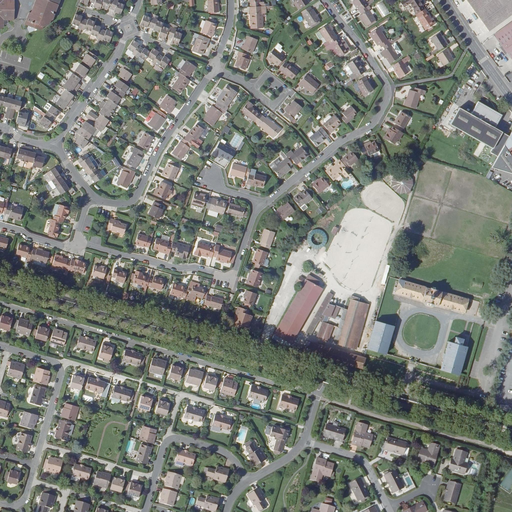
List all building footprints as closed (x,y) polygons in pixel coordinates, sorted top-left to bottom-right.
[(0,0),(0,28),(2,28),(4,26),(4,25),(7,25),(10,22),(10,20),(15,20),(14,0),(0,0)] [(35,0),(30,13),(29,12),(24,24),(28,26),(27,28),(29,33),(34,30),(39,31),(43,30),(44,27),(49,25),(51,21),(53,20),(60,0),(35,0)] [(92,0),(92,2),(95,4),(93,7),(100,10),(101,7),(104,0),(103,0),(92,0)] [(109,8),(112,9),(115,0),(104,0),(101,7),(108,9),(109,8)] [(119,1),(116,0),(115,0),(112,9),(115,10),(114,12),(121,15),(125,5),(118,2),(119,1)] [(209,0),(210,0),(209,1),(210,13),(220,12),(219,0),(209,0)] [(361,10),(368,6),(370,4),(368,1),(367,0),(354,0),(357,4),(356,4),(358,8),(359,7),(361,10)] [(421,12),(427,8),(425,5),(426,4),(423,0),(409,0),(411,2),(412,2),(417,10),(416,10),(418,13),(421,12)] [(511,0),(467,0),(489,30),(511,12),(511,0)] [(252,7),(250,7),(251,29),(263,28),(263,14),(262,7),(262,6),(261,6),(252,7)] [(311,6),(303,11),(312,26),(321,20),(314,8),(313,9),(311,6)] [(361,10),(363,14),(361,15),(368,25),(377,19),(368,6),(361,10)] [(427,8),(421,12),(423,15),(420,17),(428,30),(437,24),(427,8)] [(78,28),(81,29),(85,19),(82,18),(82,17),(76,15),(72,24),(79,27),(78,28)] [(148,26),(151,27),(155,18),(152,17),(151,18),(145,15),(141,25),(147,28),(148,26)] [(153,30),(160,32),(163,26),(164,23),(157,20),(158,19),(155,18),(151,27),(154,28),(153,30)] [(88,21),(85,19),(81,29),(84,30),(85,29),(91,32),(94,25),(95,22),(88,20),(88,21)] [(217,25),(207,21),(203,33),(214,37),(216,31),(215,31),(217,25)] [(511,21),(494,34),(502,46),(500,47),(505,54),(507,53),(511,59),(511,21)] [(334,42),(339,38),(330,24),(321,30),(328,41),(329,40),(331,44),(334,42)] [(97,39),(99,40),(103,30),(100,29),(101,28),(94,25),(90,34),(97,37),(97,39)] [(166,38),(169,39),(173,28),(171,27),(170,29),(163,26),(160,32),(158,37),(165,40),(166,38)] [(385,46),(390,43),(380,27),(371,33),(379,45),(381,44),(383,47),(385,46)] [(177,29),(173,28),(169,39),(172,40),(171,42),(178,45),(182,34),(176,31),(177,29)] [(106,31),(103,30),(99,40),(103,41),(103,40),(110,42),(114,33),(107,30),(106,31)] [(439,47),(441,50),(449,44),(441,32),(433,38),(438,47),(439,47)] [(211,40),(199,35),(193,51),(194,51),(202,55),(203,55),(208,43),(209,43),(211,40)] [(258,40),(248,36),(244,45),(243,45),(242,49),(243,49),(250,52),(253,53),(258,40)] [(339,38),(334,42),(336,45),(334,46),(339,53),(341,56),(350,51),(343,40),(341,37),(339,38)] [(345,39),(343,40),(350,51),(352,50),(345,39)] [(135,56),(141,47),(139,45),(140,44),(134,40),(128,49),(133,53),(133,54),(135,56)] [(334,42),(326,47),(327,50),(330,49),(334,55),(339,53),(334,46),(336,45),(334,42)] [(390,43),(385,46),(387,49),(384,51),(392,63),(401,57),(391,42),(390,43)] [(268,57),(278,66),(279,65),(285,57),(281,53),(283,50),(281,48),(283,47),(279,43),(268,57)] [(141,47),(135,56),(138,58),(139,57),(145,61),(148,56),(151,52),(145,48),(144,49),(141,47)] [(153,62),(155,64),(161,56),(158,54),(160,52),(154,48),(151,52),(148,56),(153,61),(153,62)] [(449,48),(439,54),(446,65),(455,59),(452,54),(453,53),(449,48)] [(248,54),(240,51),(238,55),(240,56),(236,66),(245,70),(250,60),(246,58),(248,54)] [(87,54),(82,61),(91,67),(96,60),(97,61),(99,58),(94,54),(90,52),(88,55),(87,54)] [(164,58),(161,56),(155,64),(158,66),(159,64),(164,69),(168,64),(170,60),(165,56),(164,58)] [(354,80),(359,76),(367,72),(361,62),(362,61),(359,57),(350,63),(356,73),(352,76),(354,80)] [(407,57),(395,64),(398,68),(400,71),(398,72),(401,77),(410,72),(413,70),(410,65),(408,66),(406,62),(409,60),(407,57)] [(180,73),(189,79),(191,76),(190,75),(196,67),(187,61),(181,69),(182,70),(180,73)] [(287,61),(280,69),(283,72),(284,71),(294,79),(300,71),(290,63),(290,64),(287,61)] [(333,61),(325,66),(327,70),(335,66),(333,61)] [(76,72),(74,74),(81,79),(83,80),(85,78),(84,77),(89,70),(80,64),(75,71),(76,72)] [(127,67),(125,65),(123,68),(124,68),(118,76),(127,82),(132,74),(131,74),(133,71),(127,67)] [(73,73),(68,81),(79,88),(81,85),(78,83),(81,79),(74,74),(73,73)] [(180,73),(177,76),(181,78),(174,88),(181,94),(191,81),(189,79),(180,73)] [(308,74),(300,84),(303,86),(304,85),(314,93),(321,85),(308,74)] [(361,86),(367,95),(375,90),(369,80),(370,80),(368,76),(359,82),(362,85),(361,86)] [(115,90),(124,96),(126,94),(125,93),(129,87),(119,80),(115,86),(117,88),(115,90)] [(66,90),(71,93),(74,89),(77,91),(79,88),(68,81),(63,88),(66,90)] [(219,100),(217,104),(226,111),(229,107),(228,106),(238,92),(228,85),(225,90),(227,91),(220,101),(219,100)] [(411,89),(406,104),(417,108),(422,93),(426,94),(427,90),(416,87),(415,91),(411,89)] [(74,95),(71,93),(66,90),(61,97),(72,104),(74,102),(71,99),(74,95)] [(124,96),(115,90),(113,93),(111,91),(107,97),(109,99),(116,104),(121,98),(122,99),(124,96)] [(177,102),(169,96),(160,107),(171,114),(173,111),(171,110),(177,102)] [(5,117),(9,118),(14,100),(6,97),(3,106),(8,107),(5,117)] [(70,108),(72,104),(61,97),(56,104),(64,110),(67,106),(70,108)] [(101,104),(113,112),(115,109),(115,108),(117,105),(116,104),(109,99),(107,103),(103,100),(101,104)] [(14,100),(9,118),(12,119),(15,109),(20,111),(22,102),(14,100)] [(303,108),(295,101),(286,111),(287,112),(285,115),(293,122),(295,119),(294,118),(303,108)] [(217,104),(214,102),(212,105),(223,113),(224,114),(226,111),(217,104)] [(242,111),(257,123),(263,116),(253,107),(254,105),(250,102),(242,111)] [(504,145),(509,137),(496,129),(503,116),(478,102),(471,114),(458,108),(449,125),(492,149),(490,153),(497,157),(504,145)] [(113,112),(101,104),(99,106),(102,109),(99,113),(101,114),(107,119),(110,115),(111,115),(113,112)] [(207,116),(204,119),(213,126),(223,113),(212,105),(210,108),(211,109),(207,116)] [(42,115),(44,112),(35,106),(33,109),(42,115)] [(52,106),(46,114),(54,119),(55,117),(57,117),(61,111),(52,106)] [(347,116),(344,118),(348,124),(351,121),(350,120),(359,113),(353,106),(345,113),(347,116)] [(107,119),(101,114),(99,117),(90,111),(88,114),(105,126),(109,120),(107,119)] [(411,116),(402,111),(398,118),(397,118),(395,122),(405,127),(411,116)] [(25,114),(19,112),(16,122),(21,124),(20,126),(25,127),(26,125),(29,113),(25,112),(25,114)] [(47,129),(54,119),(46,114),(39,124),(47,129)] [(101,132),(105,126),(88,114),(86,117),(95,123),(93,126),(96,128),(101,132)] [(166,120),(158,114),(149,125),(158,132),(166,120)] [(328,123),(326,125),(333,133),(336,131),(335,130),(344,122),(338,114),(335,117),(328,123)] [(267,119),(263,116),(257,123),(275,138),(282,129),(268,117),(267,119)] [(92,134),(96,128),(93,126),(86,121),(82,127),(92,134)] [(188,134),(185,139),(190,143),(193,145),(196,140),(197,141),(205,129),(197,124),(189,135),(188,134)] [(405,132),(394,126),(390,133),(389,132),(386,137),(396,143),(399,139),(401,139),(405,132)] [(88,140),(92,134),(82,127),(77,133),(88,140)] [(320,131),(311,138),(318,147),(327,139),(331,136),(324,128),(321,131),(320,131)] [(511,131),(509,137),(504,145),(497,157),(491,168),(511,174),(511,131)] [(88,140),(77,133),(75,136),(78,139),(75,143),(83,148),(88,141),(88,140)] [(154,137),(146,133),(139,145),(148,150),(150,147),(149,146),(154,137)] [(245,137),(238,149),(240,150),(247,140),(245,137)] [(187,146),(190,143),(185,139),(183,138),(176,148),(177,149),(174,154),(181,160),(190,148),(187,146)] [(366,147),(361,149),(364,157),(369,154),(370,155),(380,150),(376,141),(366,146),(366,147)] [(219,154),(224,158),(225,157),(230,161),(236,151),(231,147),(230,148),(220,142),(213,153),(217,156),(219,154)] [(21,160),(25,161),(29,147),(25,146),(25,148),(24,150),(19,149),(17,158),(21,159),(21,160)] [(33,148),(29,147),(25,161),(28,162),(29,161),(33,163),(36,153),(31,152),(33,148)] [(309,155),(303,147),(291,157),(297,164),(300,161),(301,162),(309,155)] [(12,149),(6,148),(4,157),(10,159),(11,156),(14,157),(16,149),(13,148),(12,149)] [(144,153),(136,148),(133,153),(134,153),(128,164),(136,169),(143,158),(142,158),(144,153)] [(42,155),(36,153),(33,163),(32,167),(36,168),(36,167),(42,168),(45,158),(42,157),(42,155)] [(294,164),(285,153),(282,155),(286,159),(282,163),(279,160),(272,166),(281,177),(292,168),(290,167),(294,164)] [(341,161),(347,167),(349,165),(350,166),(357,161),(350,153),(341,161)] [(85,155),(78,160),(83,168),(92,162),(88,157),(87,158),(85,155)] [(347,167),(340,160),(336,163),(337,165),(333,167),(332,166),(327,170),(335,179),(344,172),(347,176),(351,173),(347,167)] [(97,170),(92,162),(83,168),(87,173),(88,172),(90,175),(97,170)] [(164,171),(162,175),(174,180),(180,168),(178,167),(171,164),(169,163),(165,171),(164,171)] [(246,175),(249,176),(250,173),(251,169),(234,164),(231,174),(245,178),(246,175)] [(58,165),(47,173),(44,175),(49,182),(52,180),(60,175),(57,171),(60,169),(58,165)] [(136,172),(128,169),(127,172),(124,171),(118,184),(127,189),(133,175),(135,176),(136,172)] [(267,177),(256,174),(257,170),(251,169),(250,173),(249,176),(247,183),(253,185),(254,184),(264,187),(267,177)] [(97,170),(90,175),(96,183),(104,177),(100,172),(99,172),(97,170)] [(397,175),(396,175),(395,176),(394,177),(394,178),(393,179),(393,180),(392,181),(392,182),(392,183),(392,184),(392,186),(392,187),(393,189),(394,190),(395,191),(396,192),(397,192),(399,193),(400,193),(401,193),(403,193),(404,192),(406,192),(407,191),(408,190),(409,189),(410,188),(410,186),(411,185),(411,183),(411,182),(410,180),(409,178),(408,177),(407,176),(406,175),(404,175),(403,174),(401,174),(400,174),(398,174),(397,175)] [(62,178),(60,175),(52,180),(49,182),(53,189),(54,189),(57,187),(68,180),(65,176),(62,178)] [(330,185),(323,177),(318,181),(317,180),(312,184),(320,193),(330,185)] [(70,183),(68,180),(57,187),(54,189),(59,196),(64,193),(68,190),(70,189),(67,185),(70,183)] [(155,190),(154,194),(165,199),(167,194),(170,195),(172,190),(170,189),(171,186),(162,182),(157,191),(155,190)] [(314,200),(307,192),(300,197),(300,196),(295,200),(302,209),(307,205),(307,206),(314,200)] [(207,197),(195,193),(192,204),(204,208),(207,197)] [(228,203),(214,198),(210,210),(224,214),(228,203)] [(154,206),(150,215),(159,219),(163,210),(162,209),(164,205),(155,201),(153,205),(154,206)] [(288,203),(275,213),(280,220),(283,218),(284,220),(295,211),(288,203)] [(12,207),(7,205),(5,212),(5,213),(9,214),(9,215),(16,217),(15,219),(20,220),(24,209),(12,206),(12,207)] [(55,215),(54,220),(61,222),(63,222),(64,218),(66,219),(67,213),(67,211),(69,212),(70,207),(60,205),(57,216),(55,215)] [(245,209),(230,205),(228,212),(243,217),(245,209)] [(54,220),(51,219),(51,220),(50,223),(51,223),(48,234),(58,237),(59,233),(58,232),(61,222),(54,220)] [(114,220),(111,219),(108,226),(112,227),(111,230),(124,234),(127,225),(114,221),(114,220)] [(309,245),(312,247),(315,248),(318,248),(321,247),(324,245),(325,242),(326,239),(326,236),(325,233),(323,230),(320,229),(316,228),(313,229),(310,230),(308,233),(307,236),(307,239),(307,242),(309,245)] [(263,242),(262,246),(270,248),(276,232),(266,229),(262,242),(263,242)] [(149,247),(152,239),(148,238),(149,237),(139,234),(136,244),(146,247),(146,246),(149,247)] [(0,247),(6,250),(9,239),(0,236),(0,247)] [(171,250),(173,243),(157,238),(154,249),(166,253),(170,254),(171,250)] [(173,243),(171,250),(176,252),(175,254),(181,256),(187,258),(190,247),(173,241),(173,243)] [(209,256),(212,257),(213,253),(215,246),(211,245),(211,246),(198,242),(195,253),(201,255),(201,254),(209,256)] [(31,258),(33,251),(30,250),(30,249),(26,248),(26,246),(20,244),(16,255),(30,259),(31,258)] [(216,245),(215,246),(213,253),(217,255),(216,259),(229,263),(232,252),(219,248),(220,246),(216,245)] [(37,251),(33,249),(33,251),(31,258),(47,263),(47,261),(49,255),(50,253),(37,249),(37,251)] [(268,252),(259,249),(257,252),(256,252),(255,256),(256,257),(254,262),(256,263),(260,264),(263,266),(268,252)] [(68,272),(69,269),(71,261),(67,260),(67,259),(63,258),(63,259),(55,257),(53,263),(53,266),(67,269),(66,271),(68,272)] [(76,260),(72,259),(71,261),(69,269),(84,273),(84,272),(86,264),(86,263),(83,262),(81,262),(81,261),(76,259),(76,260)] [(101,267),(95,265),(92,275),(104,279),(107,267),(102,265),(101,267)] [(119,269),(115,268),(113,276),(116,277),(116,280),(125,283),(127,273),(119,271),(119,269)] [(251,276),(249,275),(247,283),(258,287),(263,273),(253,270),(252,273),(251,276)] [(147,287),(148,286),(150,278),(150,277),(142,275),(142,274),(136,272),(136,274),(134,280),(133,282),(147,287)] [(319,282),(309,275),(306,279),(302,286),(319,296),(322,289),(317,286),(319,282)] [(302,286),(306,279),(300,276),(296,282),(302,286)] [(400,276),(396,293),(422,301),(421,302),(438,306),(464,313),(469,295),(438,287),(438,286),(431,284),(431,285),(400,276)] [(153,279),(150,278),(148,286),(162,290),(164,280),(154,277),(153,279)] [(186,298),(188,289),(185,288),(181,287),(181,285),(174,283),(171,294),(186,298)] [(193,288),(189,286),(188,289),(186,298),(186,299),(195,301),(197,297),(203,299),(203,297),(206,298),(208,291),(205,291),(206,289),(199,287),(194,285),(193,288)] [(274,334),(291,343),(319,296),(302,286),(274,334)] [(257,294),(247,290),(245,295),(246,295),(244,302),(246,303),(252,305),(253,306),(257,294)] [(322,314),(328,304),(333,296),(329,293),(306,334),(310,336),(322,314)] [(212,297),(207,296),(205,304),(221,309),(224,299),(212,296),(212,297)] [(362,303),(351,299),(348,310),(344,309),(334,344),(349,348),(362,303)] [(367,304),(362,303),(349,348),(355,350),(367,304)] [(334,306),(328,304),(322,314),(330,317),(334,306)] [(249,310),(238,306),(235,314),(237,315),(234,323),(248,328),(253,315),(248,314),(249,310)] [(338,308),(334,306),(330,317),(334,318),(338,308)] [(14,317),(6,314),(5,316),(2,315),(0,321),(0,327),(10,330),(14,317)] [(33,323),(28,321),(19,318),(15,332),(29,336),(33,323)] [(393,326),(375,321),(368,348),(385,353),(393,326)] [(332,326),(324,323),(318,339),(326,342),(332,326)] [(50,328),(42,325),(42,327),(39,326),(35,338),(46,341),(50,328)] [(64,346),(68,333),(63,332),(63,331),(55,328),(50,342),(64,346)] [(288,348),(291,343),(274,334),(272,338),(288,348)] [(76,347),(93,352),(96,341),(88,339),(89,337),(86,336),(85,338),(79,336),(78,339),(77,339),(76,343),(77,343),(76,347)] [(459,375),(467,347),(461,346),(463,340),(455,338),(454,344),(448,342),(440,370),(459,375)] [(351,360),(352,354),(310,342),(308,348),(351,360)] [(110,360),(114,348),(110,347),(110,345),(103,343),(99,357),(110,360)] [(306,353),(362,369),(365,358),(352,354),(351,360),(308,348),(306,353)] [(122,360),(140,365),(143,354),(135,352),(135,351),(132,350),(131,351),(126,349),(125,352),(123,352),(122,356),(123,357),(122,360)] [(149,370),(163,374),(167,361),(158,358),(158,359),(153,358),(149,370)] [(22,378),(26,364),(17,362),(17,363),(12,362),(8,374),(22,378)] [(184,366),(176,363),(176,366),(172,365),(169,376),(180,379),(184,366)] [(50,376),(49,376),(51,371),(38,367),(34,382),(48,385),(50,376)] [(194,369),(190,368),(186,381),(200,385),(204,371),(195,369),(194,369)] [(215,375),(207,372),(204,386),(215,389),(218,378),(215,376),(215,375)] [(77,374),(77,376),(74,375),(70,387),(81,390),(86,376),(77,374)] [(105,390),(106,386),(105,385),(106,382),(101,381),(101,379),(97,378),(97,379),(89,377),(86,389),(103,393),(104,390),(105,390)] [(225,377),(221,391),(235,395),(238,382),(233,380),(234,379),(225,377)] [(247,396),(264,400),(267,390),(251,385),(247,396)] [(43,400),(45,401),(46,397),(45,397),(47,389),(36,386),(31,403),(34,404),(34,405),(38,406),(38,405),(42,406),(43,400)] [(131,394),(132,392),(132,391),(125,389),(125,387),(121,386),(121,388),(115,386),(114,389),(113,389),(112,393),(113,394),(112,397),(129,402),(130,400),(132,401),(134,395),(131,394)] [(282,394),(279,404),(295,409),(298,399),(282,394)] [(154,398),(146,395),(145,397),(142,396),(139,408),(150,411),(154,398)] [(167,415),(171,404),(167,403),(168,401),(160,399),(156,412),(167,415)] [(5,403),(6,403),(0,400),(0,415),(7,418),(10,405),(5,403)] [(75,421),(79,407),(66,404),(65,409),(64,408),(61,417),(75,421)] [(202,422),(205,411),(197,409),(197,407),(194,407),(193,408),(188,406),(187,410),(186,409),(184,414),(186,414),(185,417),(202,422)] [(36,426),(39,416),(25,412),(21,426),(34,430),(35,426),(36,426)] [(230,431),(233,420),(225,417),(225,416),(222,415),(222,416),(216,415),(215,418),(214,418),(213,422),(214,422),(213,426),(230,431)] [(72,424),(61,421),(58,429),(57,428),(56,432),(57,432),(55,438),(59,438),(58,440),(63,441),(63,440),(66,441),(72,424)] [(358,423),(352,444),(361,447),(361,446),(369,448),(373,435),(365,433),(367,426),(358,423)] [(327,425),(324,436),(342,442),(345,430),(327,425)] [(156,435),(157,430),(144,426),(140,440),(154,444),(156,435)] [(274,450),(274,453),(278,454),(279,451),(280,452),(281,452),(283,446),(285,440),(286,440),(288,431),(280,428),(280,429),(272,427),(270,436),(277,438),(274,450)] [(30,444),(33,436),(21,433),(16,450),(20,451),(19,453),(24,454),(24,452),(27,453),(29,448),(31,448),(32,445),(30,444)] [(385,449),(384,450),(403,455),(406,443),(388,438),(386,443),(384,442),(382,449),(385,449)] [(255,466),(266,459),(263,454),(262,454),(259,449),(256,450),(252,444),(250,441),(245,444),(246,447),(250,454),(248,455),(255,466)] [(424,465),(433,467),(439,446),(430,443),(428,451),(421,449),(417,461),(425,464),(424,465)] [(150,455),(153,447),(142,444),(137,461),(140,462),(144,464),(148,465),(149,459),(150,455)] [(197,456),(189,453),(189,452),(186,450),(186,452),(180,450),(179,454),(178,454),(176,458),(178,458),(177,461),(194,467),(197,456)] [(449,470),(464,474),(467,464),(464,463),(467,453),(456,450),(453,459),(452,459),(449,470)] [(49,458),(48,460),(47,464),(45,463),(43,469),(46,470),(45,471),(59,475),(63,461),(54,458),(54,459),(49,458)] [(320,482),(323,475),(330,477),(333,464),(326,462),(326,461),(317,458),(311,479),(320,482)] [(91,470),(84,468),(84,466),(80,465),(80,467),(74,465),(73,468),(72,468),(71,472),(72,473),(71,476),(88,481),(91,470)] [(225,483),(229,469),(221,467),(220,467),(217,466),(216,470),(209,467),(206,476),(214,478),(213,480),(225,483)] [(20,473),(10,470),(7,481),(17,484),(20,473)] [(384,476),(393,493),(404,488),(395,471),(389,474),(388,471),(383,473),(385,476),(384,476)] [(107,489),(111,476),(102,473),(102,474),(97,473),(94,485),(107,489)] [(183,477),(169,473),(166,482),(167,482),(166,487),(179,490),(183,477)] [(125,480),(118,477),(117,479),(114,478),(110,490),(121,493),(125,480)] [(369,495),(360,478),(350,484),(358,501),(369,495)] [(127,495),(139,499),(142,487),(139,486),(139,484),(131,481),(127,495)] [(461,485),(449,482),(444,500),(455,503),(461,485)] [(260,511),(266,508),(262,501),(265,499),(262,494),(263,494),(259,488),(247,495),(254,506),(256,505),(260,511)] [(178,493),(164,489),(161,498),(162,499),(161,503),(174,507),(178,493)] [(43,493),(39,505),(41,505),(38,511),(46,511),(48,508),(51,509),(52,504),(53,504),(55,497),(47,495),(48,491),(44,490),(43,493)] [(214,511),(219,498),(211,496),(211,497),(207,495),(206,499),(199,497),(196,505),(204,507),(203,509),(213,511),(214,511)] [(87,511),(89,505),(77,502),(73,511),(87,511)] [(419,505),(403,511),(424,511),(427,511),(425,508),(428,506),(426,503),(420,506),(419,505)]
